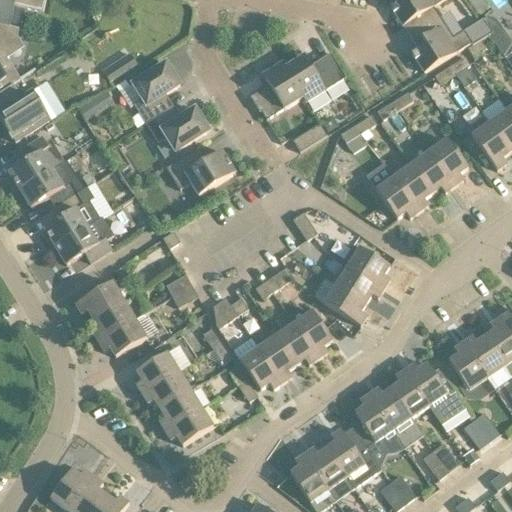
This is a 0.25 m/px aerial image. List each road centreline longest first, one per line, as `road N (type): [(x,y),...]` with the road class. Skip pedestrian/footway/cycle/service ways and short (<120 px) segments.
road 1 (residential): [(445,283),(284,174),(248,131),(209,72),(210,0)]
road 2 (residential): [(445,283),(365,369),(281,424),(214,511)]
road 3 (residential): [(204,511),(62,410)]
road 4 (unclassified): [(62,410),(60,364),(0,263)]
road 5 (residential): [(371,55),(342,16),(237,0)]
